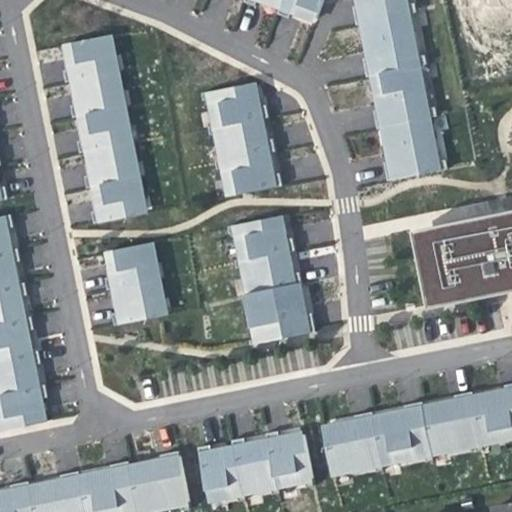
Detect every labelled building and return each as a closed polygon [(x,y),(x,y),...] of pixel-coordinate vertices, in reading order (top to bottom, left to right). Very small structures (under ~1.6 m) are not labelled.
[(245,0),(245,1),(256,5),(258,0),(267,0),(269,0),(282,5),(279,13),(290,17),(293,9),(303,13),(317,18),(323,0),(245,0)] [(407,0),(360,0),(361,4),(354,6),(358,24),(365,23),(368,40),(372,57),(365,58),(368,76),(376,75),(379,93),(382,109),(376,110),(379,128),(386,126),(390,146),(393,160),(386,162),(389,180),(441,170),(439,161),(430,117),(429,108),(420,64),(419,57),(410,12),(408,4),(407,0)] [(415,3),(408,4),(410,12),(417,11),(415,3)] [(113,35),(68,43),(71,56),(73,69),(65,70),(68,82),(76,80),(78,93),(80,104),(72,105),(75,117),(83,115),(85,126),(87,139),(79,141),(82,152),(89,151),(92,163),(94,174),(86,176),(89,187),(96,186),(98,196),(101,209),(93,211),(95,223),(138,214),(135,199),(145,196),(141,176),(131,178),(128,163),(138,161),(134,140),(124,142),(121,128),(131,126),(127,105),(117,107),(114,93),(124,91),(120,70),(110,72),(107,58),(117,56),(113,35)] [(426,55),(419,57),(420,64),(428,63),(426,55)] [(120,70),(117,56),(107,58),(110,72),(120,70)] [(45,84),(63,79),(58,61),(40,66),(45,84)] [(254,83),(211,92),(213,98),(218,125),(219,133),(225,159),(226,167),(232,195),(283,185),(281,173),(272,175),(270,163),(268,152),(276,151),(274,139),(265,141),(263,130),(261,118),(270,117),(267,105),(259,107),(257,96),(254,83)] [(127,105),(124,91),(114,93),(117,107),(127,105)] [(204,100),(213,98),(211,92),(203,93),(204,100)] [(436,107),(429,108),(430,117),(438,115),(436,107)] [(212,134),(219,133),(218,125),(211,127),(212,134)] [(134,140),(131,126),(121,128),(124,142),(134,140)] [(0,199),(9,198),(7,186),(0,187),(0,164),(2,164),(0,153),(0,199)] [(219,168),(226,167),(225,159),(218,161),(219,168)] [(447,160),(439,161),(441,170),(449,168),(447,160)] [(141,176),(138,161),(128,163),(131,178),(141,176)] [(148,212),(145,196),(135,199),(138,214),(148,212)] [(511,210),(418,229),(419,235),(491,221),(494,235),(511,230),(511,210)] [(0,416),(3,430),(46,421),(44,410),(41,398),(49,397),(47,385),(39,387),(36,375),(34,364),(43,363),(40,351),(32,352),(30,342),(27,330),(35,328),(33,316),(25,318),(23,308),(20,296),(29,294),(26,282),(18,284),(15,271),(13,262),(22,260),(19,249),(11,250),(9,238),(7,228),(15,226),(13,214),(0,216),(0,416)] [(280,216),(238,225),(245,258),(246,265),(252,293),(250,294),(256,326),(266,324),(270,340),(316,331),(313,313),(306,315),(303,299),(299,284),(303,284),(301,272),(292,274),(290,262),(288,251),(296,250),(294,238),(285,240),(282,225),(280,216)] [(511,230),(494,235),(491,221),(419,235),(432,296),(511,279),(511,230)] [(154,242),(110,251),(113,264),(115,276),(107,277),(109,289),(117,288),(120,301),(122,311),(114,312),(116,324),(159,315),(156,300),(166,298),(161,277),(151,279),(148,265),(158,263),(154,242)] [(239,267),(246,265),(245,258),(237,260),(239,267)] [(161,277),(158,263),(148,265),(151,279),(161,277)] [(511,279),(432,296),(434,307),(511,290),(511,279)] [(169,313),(166,298),(156,300),(159,315),(169,313)] [(259,342),(270,340),(266,324),(256,326),(259,342)] [(333,472),(511,435),(511,383),(507,385),(508,389),(490,393),(475,396),(474,392),(456,395),(457,399),(439,403),(424,406),(423,402),(407,405),(408,409),(392,413),(375,416),(374,412),(357,415),(358,420),(339,424),(324,427),(333,472)] [(314,477),(305,434),(296,436),(282,439),(280,431),(269,433),(270,441),(257,444),(247,446),(245,438),(234,440),(236,448),(226,450),(214,453),(212,444),(200,447),(211,498),(314,477)] [(0,511),(134,511),(191,501),(181,451),(163,454),(164,459),(146,462),(131,465),(130,461),(113,465),(114,469),(99,472),(81,476),(80,471),(63,475),(64,479),(47,482),(31,486),(30,481),(13,485),(14,489),(0,491),(0,511)]
